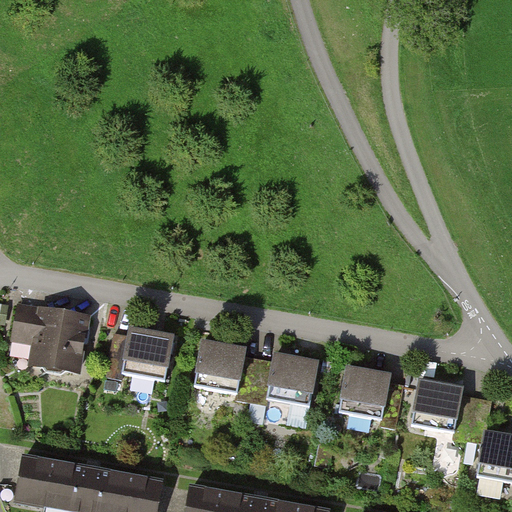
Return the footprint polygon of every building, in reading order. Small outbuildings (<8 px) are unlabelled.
[(96,317),(29,305),(18,365),(84,377),(96,317)] [(116,326),(112,376),(127,377),(130,327),(116,326)] [(182,343),(140,337),(133,384),(176,390),(182,343)] [(257,354),(214,351),(211,398),(254,401),(257,354)] [(336,369),(295,364),(289,409),(330,414),(336,369)] [(411,383),(365,377),(360,423),(405,429),(411,383)] [(484,394),(441,391),(438,437),(481,440),(484,394)] [(511,438),(505,438),(499,484),(511,485),(511,438)] [(159,511),(164,480),(24,457),(16,505),(61,511),(159,511)] [(331,511),(332,509),(192,486),(187,511),(331,511)]
